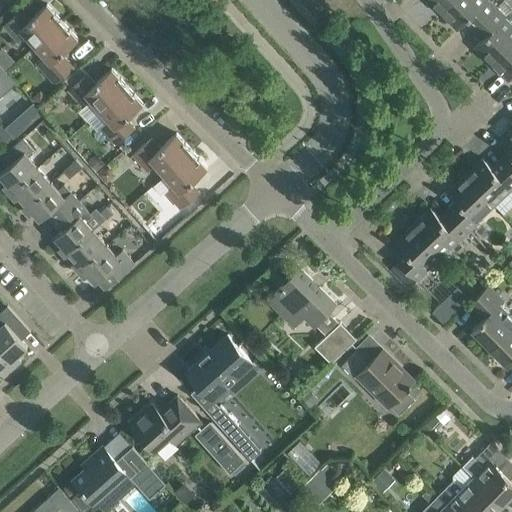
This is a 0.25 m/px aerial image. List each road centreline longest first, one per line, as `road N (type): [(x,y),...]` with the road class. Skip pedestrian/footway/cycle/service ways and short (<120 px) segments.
road 1 (residential): [(368,0),(442,114),(430,145),(327,241)]
road 2 (residential): [(276,190),(85,0)]
road 3 (residential): [(511,409),(488,402),(327,241)]
road 4 (unclassified): [(276,190),(331,139),(336,102),(328,80),(261,0)]
road 5 (unclassified): [(98,350),(276,190)]
road 6 (residential): [(98,350),(0,237)]
road 7 (unclassified): [(0,438),(98,350)]
